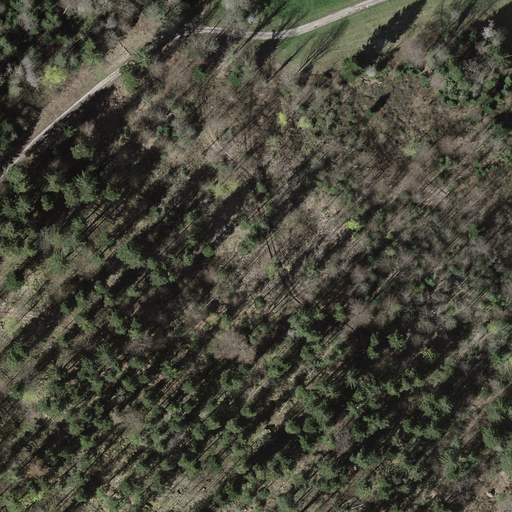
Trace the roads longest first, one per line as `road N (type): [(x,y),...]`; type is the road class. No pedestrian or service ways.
road 1 (track): [(384,0),(272,35),(179,31),(0,172)]
road 2 (track): [(0,385),(43,428),(76,502)]
